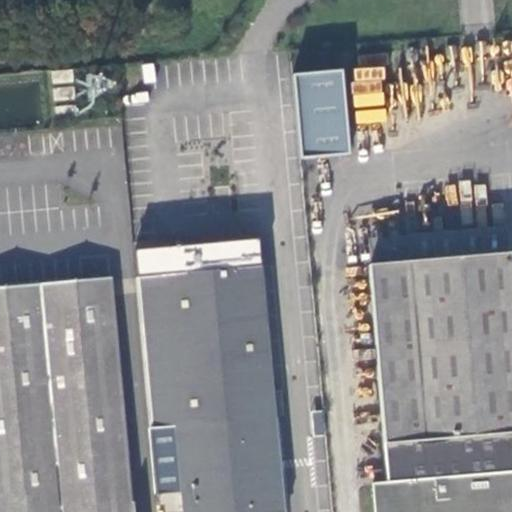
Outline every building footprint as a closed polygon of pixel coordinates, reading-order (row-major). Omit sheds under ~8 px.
[(300,156),(349,153),(344,69),(295,72),(300,156)] [(51,76),(52,88),(72,86),(71,74),(51,76)] [(73,91),(53,93),(54,105),(74,103),(73,91)] [(75,109),(54,111),(55,123),(76,121),(75,109)] [(370,267),(509,255),(506,229),(368,242),(370,267)] [(511,511),(511,277),(510,255),(509,255),(370,267),(368,267),(386,484),(371,486),(374,511),(511,511)] [(260,269),(134,280),(149,432),(173,431),(181,511),(281,511),(272,402),(260,269)] [(0,291),(0,511),(135,511),(135,505),(109,282),(0,291)]
